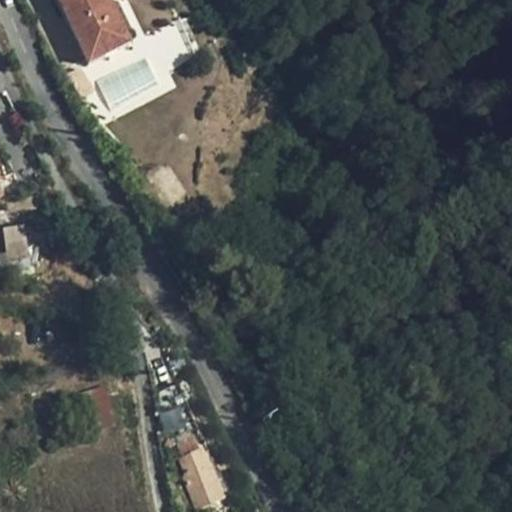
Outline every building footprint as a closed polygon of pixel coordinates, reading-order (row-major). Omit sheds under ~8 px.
[(130,45),(108,0),(57,0),(89,65),(130,45)] [(26,241),(6,244),(7,257),(8,264),(29,262),(26,241)] [(7,257),(0,257),(0,285),(10,284),(8,264),(7,257)] [(29,262),(8,264),(10,284),(10,288),(31,286),(29,262)] [(178,385),(160,393),(170,417),(188,410),(178,385)] [(115,429),(106,390),(76,397),(87,437),(115,429)] [(209,468),(200,452),(179,461),(185,477),(183,478),(196,511),(198,511),(223,502),(209,468)]
